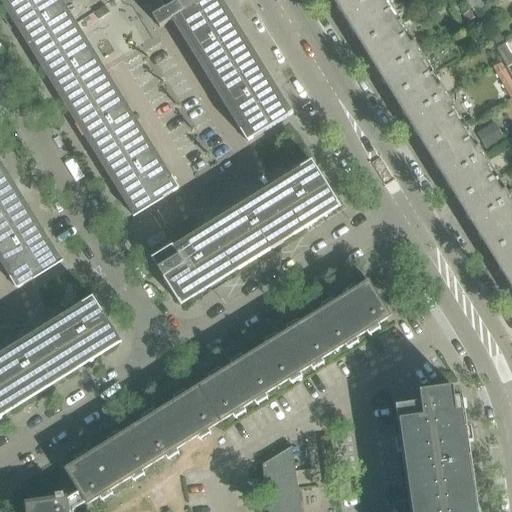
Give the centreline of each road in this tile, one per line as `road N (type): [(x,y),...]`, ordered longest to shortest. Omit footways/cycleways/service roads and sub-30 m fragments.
road 1 (residential): [(171,355),(0,84)]
road 2 (residential): [(171,355),(410,212)]
road 3 (residential): [(410,212),(277,0)]
road 4 (residential): [(511,395),(410,212)]
road 5 (residential): [(0,462),(171,355)]
road 6 (unknown): [(354,386),(377,511)]
